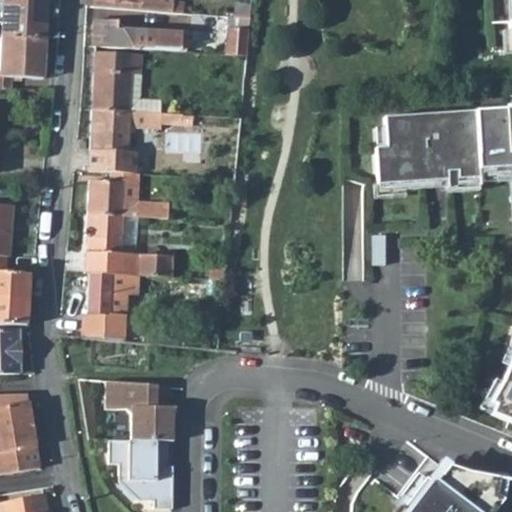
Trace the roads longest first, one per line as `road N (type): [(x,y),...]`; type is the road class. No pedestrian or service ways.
road 1 (residential): [(71,0),(66,152),(42,334),(72,511)]
road 2 (residential): [(189,511),(198,389),(211,377),(238,373),(330,392),(511,465)]
